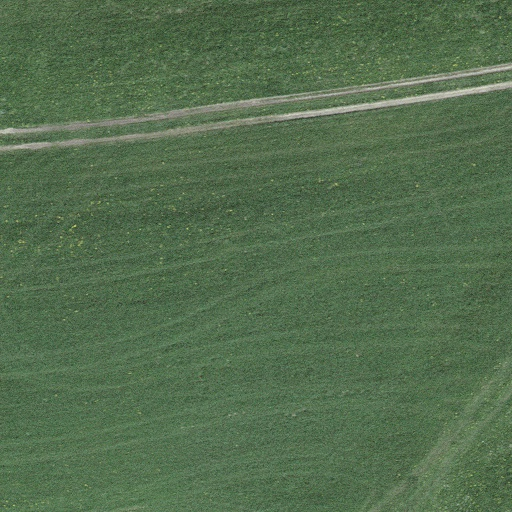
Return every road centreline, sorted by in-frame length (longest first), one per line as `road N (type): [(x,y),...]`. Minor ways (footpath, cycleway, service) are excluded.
road 1 (track): [(511,75),(108,135),(0,142)]
road 2 (track): [(375,511),(511,356)]
